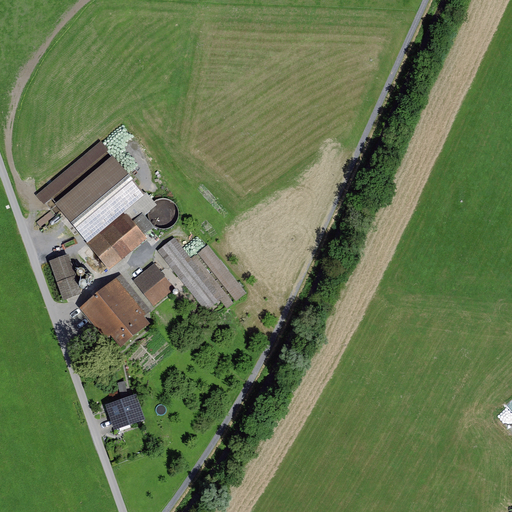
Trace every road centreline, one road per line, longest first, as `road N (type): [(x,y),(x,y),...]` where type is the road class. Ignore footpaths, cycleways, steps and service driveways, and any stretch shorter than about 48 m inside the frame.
road 1 (track): [(429,0),(261,362),(166,511)]
road 2 (unclassified): [(0,163),(123,511)]
